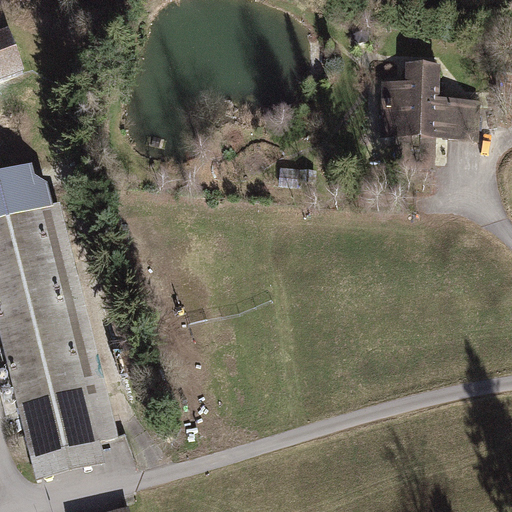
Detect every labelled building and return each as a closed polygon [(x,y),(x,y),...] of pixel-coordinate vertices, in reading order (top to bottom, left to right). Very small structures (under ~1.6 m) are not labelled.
[(357,46),(368,44),(373,34),(366,25),(355,27),(351,37),(357,46)] [(0,34),(0,87),(27,78),(10,31),(0,34)] [(418,34),(409,34),(409,44),(418,44),(418,34)] [(436,144),(479,146),(481,105),(439,103),(441,71),(405,69),(404,87),(382,86),(380,141),(396,142),(395,172),(435,174),(436,144)] [(0,340),(37,484),(46,482),(104,467),(99,448),(119,443),(60,210),(53,211),(47,190),(31,181),(28,170),(0,177),(0,340)] [(0,385),(1,387),(3,389),(6,389),(8,388),(10,385),(10,383),(9,380),(6,379),(4,379),(1,380),(0,381),(0,385)] [(5,403),(7,405),(10,405),(13,404),(14,401),(14,398),(13,396),(11,394),(8,394),(5,396),(4,398),(4,401),(5,403)]
